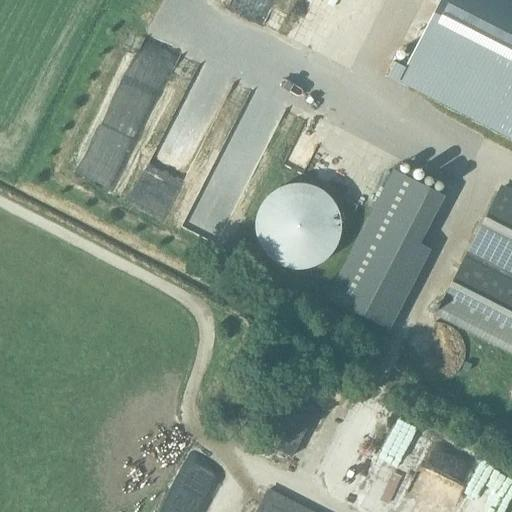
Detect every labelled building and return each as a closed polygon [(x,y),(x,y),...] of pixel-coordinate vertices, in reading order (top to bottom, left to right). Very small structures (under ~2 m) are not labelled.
[(373,0),(382,4),(384,0),(344,0),(341,7),(363,17),(370,0),(373,0)] [(511,136),(511,0),(441,0),(401,80),(511,136)] [(135,22),(98,102),(114,110),(151,30),(135,22)] [(207,57),(188,47),(155,111),(173,121),(207,57)] [(190,111),(211,121),(221,100),(200,90),(190,111)] [(385,272),(368,314),(400,326),(433,242),(427,240),(445,193),(391,172),(357,261),(385,272)] [(511,192),(503,188),(467,256),(511,279),(511,192)] [(511,355),(511,279),(467,256),(437,317),(511,355)] [(371,498),(393,407),(373,402),(364,435),(352,432),(337,489),(371,498)] [(410,511),(462,511),(486,442),(467,435),(468,433),(454,428),(452,433),(405,417),(378,496),(412,508),(410,511)] [(256,511),(308,511),(267,491),(256,511)]
